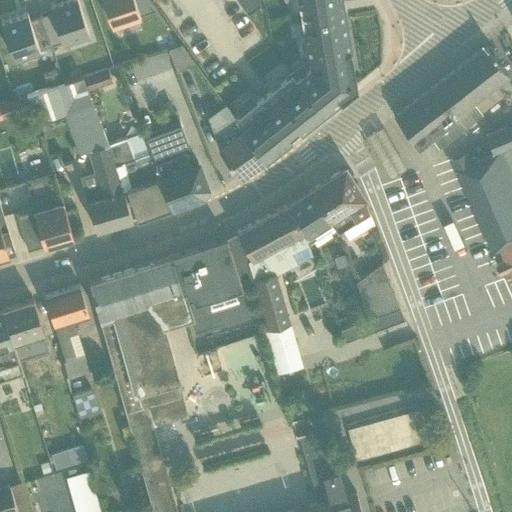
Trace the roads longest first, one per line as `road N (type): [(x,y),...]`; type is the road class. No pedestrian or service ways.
road 1 (unclassified): [(352,120),(485,511)]
road 2 (tertiary): [(0,284),(229,209),(352,120)]
